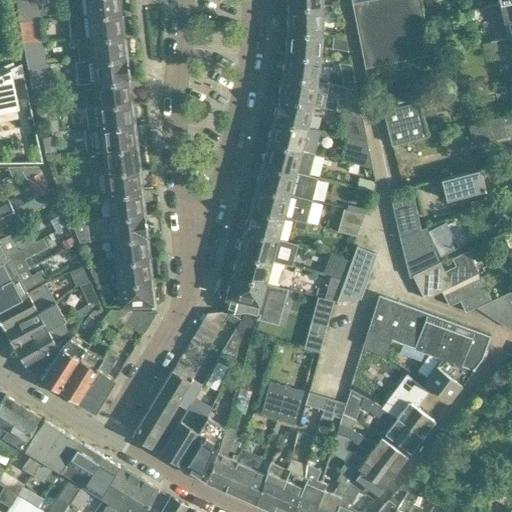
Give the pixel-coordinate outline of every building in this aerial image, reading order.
[(14,0),(19,21),(41,20),(38,0),(14,0)] [(119,0),(118,0),(66,0),(69,17),(121,13),(121,10),(122,9),(121,2),(119,0)] [(350,0),(365,68),(431,54),(420,0),(350,0)] [(511,0),(500,3),(508,39),(511,37),(511,0)] [(322,34),(322,5),(288,7),(289,16),(286,19),(287,25),(288,25),(288,30),(322,34)] [(122,22),(121,13),(69,17),(71,40),(77,39),(123,36),(123,31),(125,30),(124,24),(122,22)] [(30,21),(19,21),(23,44),(35,43),(30,21)] [(322,36),(322,34),(288,30),(288,40),(286,41),(284,47),(287,49),(286,53),(320,57),(322,36)] [(124,44),(123,36),(77,39),(79,61),(126,58),(125,55),(127,53),(127,46),(124,44)] [(347,51),(346,39),(337,38),(333,37),(332,49),(347,51)] [(46,62),(43,42),(35,43),(23,44),(28,66),(49,64),(48,63),(46,62)] [(317,80),(320,57),(286,53),(285,63),(283,63),(281,69),(284,72),(283,76),(317,81),(317,80)] [(127,67),(126,58),(79,61),(75,62),(77,84),(96,83),(129,80),(128,77),(130,75),(129,68),(127,67)] [(351,63),(340,60),(345,86),(346,86),(345,88),(357,91),(351,63)] [(0,161),(43,161),(22,63),(11,68),(0,73),(0,161)] [(50,85),(49,64),(28,66),(32,89),(50,85)] [(329,83),(317,80),(317,81),(283,76),(281,86),(279,86),(278,92),(280,95),(279,100),(312,105),(312,104),(324,107),(329,83)] [(130,89),(129,80),(96,83),(99,105),(130,102),(130,99),(132,97),(131,91),(130,89)] [(52,84),(50,85),(32,89),(36,107),(55,105),(52,84)] [(362,117),(357,91),(345,88),(344,98),(339,96),(336,109),(341,110),(341,112),(362,117)] [(307,126),(312,105),(279,100),(277,107),(275,108),(274,114),(275,116),(274,120),(307,127),(307,126)] [(425,135),(417,100),(383,109),(392,144),(425,135)] [(131,112),(130,102),(99,105),(86,106),(88,128),(133,125),(133,122),(135,120),(134,113),(131,112)] [(54,108),(37,111),(38,122),(55,120),(54,108)] [(368,145),(362,117),(341,112),(346,136),(348,137),(348,139),(368,145)] [(511,113),(469,124),(473,144),(511,133),(511,113)] [(269,143),(313,152),(319,129),(307,126),(307,127),(274,120),(272,129),(269,130),(268,136),(270,138),(269,143)] [(88,128),(86,129),(88,151),(136,147),(135,144),(138,142),(137,136),(134,134),(133,125),(88,128)] [(53,135),(42,137),(46,154),(57,152),(53,135)] [(373,167),(368,145),(348,139),(342,159),(373,167)] [(263,152),(262,158),(264,161),(262,166),(307,175),(313,152),(269,143),(266,152),(263,152)] [(136,147),(88,151),(91,174),(94,173),(139,170),(138,166),(140,165),(139,158),(137,157),(136,147)] [(47,155),(46,155),(47,162),(49,162),(60,161),(59,154),(47,155)] [(23,170),(22,165),(8,166),(12,175),(23,170)] [(39,165),(22,165),(23,170),(27,178),(41,170),(39,165)] [(312,200),(318,177),(307,175),(262,166),(260,176),(257,176),(255,183),(257,185),(256,187),(289,194),(312,200)] [(480,167),(441,178),(446,199),(486,188),(480,167)] [(139,170),(94,173),(97,196),(109,195),(141,193),(141,188),(142,187),(142,180),(140,179),(139,170)] [(375,182),(360,178),(357,187),(373,191),(375,182)] [(66,187),(57,187),(61,199),(63,199),(67,198),(66,187)] [(305,223),(312,200),(289,194),(256,187),(254,196),(251,197),(250,203),(252,206),(251,208),(284,217),(305,223)] [(142,201),(141,193),(109,195),(111,217),(143,214),(143,210),(145,209),(144,202),(142,201)] [(96,194),(84,195),(85,203),(97,202),(96,194)] [(39,195),(17,207),(21,215),(43,204),(39,195)] [(0,217),(14,210),(8,198),(0,202),(0,217)] [(348,203),(347,208),(365,213),(367,208),(348,203)] [(356,235),(365,213),(347,208),(344,207),(338,230),(356,235)] [(278,240),(284,217),(251,208),(248,218),(245,220),(244,225),(245,228),(245,231),(278,240)] [(0,229),(19,219),(14,210),(0,217),(0,229)] [(62,213),(50,220),(56,230),(64,226),(67,224),(62,213)] [(144,223),(143,214),(111,217),(114,240),(146,237),(146,233),(147,231),(147,225),(144,223)] [(400,233),(420,224),(418,215),(397,222),(400,233)] [(305,223),(297,222),(294,221),(292,229),(303,231),(305,223)] [(403,249),(430,238),(426,227),(400,236),(403,249)] [(297,245),(278,240),(245,231),(242,240),(240,241),(238,248),(239,250),(239,252),(272,261),(291,266),(297,245)] [(0,239),(0,261),(37,242),(36,240),(32,233),(14,242),(10,234),(0,239)] [(71,236),(60,242),(63,248),(74,243),(71,236)] [(24,257),(47,245),(43,237),(36,240),(37,242),(0,261),(0,282),(28,267),(29,266),(24,257)] [(149,247),(147,245),(146,237),(114,240),(116,262),(149,260),(148,256),(150,254),(149,247)] [(403,249),(406,261),(435,249),(430,238),(403,249)] [(101,239),(89,240),(90,248),(102,247),(101,239)] [(344,279),(340,278),(339,280),(345,281),(337,300),(360,297),(376,253),(357,245),(344,279)] [(413,274),(440,260),(435,249),(406,261),(410,275),(413,274)] [(445,270),(446,272),(452,285),(479,271),(468,249),(452,257),(456,264),(445,270)] [(266,283),(272,261),(239,252),(236,262),(233,264),(232,270),(233,271),(233,274),(266,283)] [(340,278),(347,258),(337,255),(331,275),(340,278)] [(150,268),(149,260),(116,262),(119,284),(151,282),(151,278),(153,276),(152,270),(150,268)] [(419,286),(446,272),(445,270),(440,260),(413,274),(419,286)] [(104,261),(92,262),(93,270),(104,269),(104,261)] [(82,265),(70,270),(77,285),(89,279),(82,265)] [(32,274),(28,267),(0,282),(0,303),(26,290),(26,289),(46,277),(42,270),(32,274)] [(424,298),(452,285),(446,272),(419,286),(424,298)] [(266,283),(233,274),(230,285),(227,286),(226,292),(227,294),(227,297),(228,297),(223,312),(228,311),(230,311),(246,310),(251,311),(256,313),(257,312),(260,313),(259,318),(278,323),(287,289),(266,283)] [(345,281),(339,280),(340,278),(331,275),(325,297),(337,300),(345,281)] [(480,276),(444,293),(449,305),(460,299),(486,288),(480,276)] [(99,301),(91,282),(90,280),(81,284),(88,302),(90,308),(93,304),(99,301)] [(152,291),(151,282),(119,284),(121,305),(153,304),(153,301),(155,299),(154,292),(152,291)] [(38,312),(56,302),(46,283),(0,307),(0,320),(5,330),(38,312)] [(108,285),(98,286),(101,293),(109,292),(108,285)] [(491,299),(486,288),(460,299),(466,311),(491,299)] [(511,290),(475,307),(511,330),(511,329),(511,290)] [(378,298),(367,334),(390,342),(392,338),(414,346),(414,348),(430,354),(473,370),(482,359),(490,335),(378,298)] [(58,325),(64,321),(63,320),(65,318),(56,302),(38,312),(5,330),(15,348),(58,325)] [(78,322),(89,309),(90,308),(88,302),(69,316),(78,322)] [(104,318),(108,310),(99,309),(97,311),(94,309),(89,314),(101,321),(104,318)] [(125,322),(131,311),(108,310),(104,318),(121,327),(124,321),(125,322)] [(237,325),(217,358),(229,365),(238,346),(250,318),(249,318),(251,311),(246,310),(241,318),(237,325)] [(241,318),(246,310),(230,311),(226,318),(237,325),(241,318)] [(154,316),(154,315),(154,311),(131,311),(125,322),(144,333),(154,316)] [(209,345),(228,311),(223,312),(206,313),(193,336),(209,345)] [(68,330),(64,321),(58,325),(15,348),(24,365),(33,373),(57,346),(53,338),(68,330)] [(310,327),(305,347),(319,351),(324,332),(310,327)] [(390,342),(367,334),(363,346),(373,351),(373,350),(385,355),(390,342)] [(59,391),(86,347),(71,337),(62,348),(54,357),(56,358),(44,373),(45,375),(42,380),(59,391)] [(104,358),(103,357),(86,347),(59,391),(77,401),(104,358)] [(95,413),(115,380),(106,375),(117,357),(107,350),(103,357),(104,358),(77,401),(95,413)] [(473,370),(430,354),(417,370),(419,372),(417,375),(450,400),(454,393),(457,393),(459,390),(459,388),(472,370),(473,370)] [(196,371),(178,360),(132,435),(151,447),(178,402),(187,408),(189,404),(190,404),(203,383),(193,377),(196,371)] [(407,372),(381,408),(397,417),(422,436),(434,421),(435,418),(431,415),(418,406),(430,390),(430,389),(412,375),(407,372)] [(284,396),(287,385),(270,380),(267,392),(284,396)] [(304,390),(287,385),(284,396),(278,417),(294,424),(304,390)] [(323,408),(327,397),(309,391),(306,403),(323,408)] [(0,432),(4,435),(23,406),(5,394),(0,402),(0,432)] [(359,396),(349,395),(346,402),(345,402),(342,412),(343,413),(356,419),(361,404),(391,424),(384,432),(410,452),(422,436),(397,417),(359,396)] [(342,412),(345,402),(327,397),(323,408),(321,415),(332,418),(334,414),(342,417),(343,413),(342,412)] [(178,464),(208,415),(190,404),(189,404),(187,408),(160,452),(178,464)] [(0,445),(15,455),(40,417),(23,406),(4,435),(0,441),(0,445)] [(230,409),(226,424),(238,428),(242,412),(230,409)] [(226,426),(225,426),(208,415),(178,464),(196,475),(205,481),(226,426)] [(34,474),(62,430),(44,419),(25,449),(32,453),(22,467),(34,474)] [(340,422),(336,434),(349,438),(355,443),(356,441),(370,452),(395,472),(407,456),(382,436),(375,444),(360,432),(340,422)] [(239,455),(238,454),(234,453),(232,457),(227,455),(230,449),(237,451),(243,437),(236,434),(238,428),(226,424),(225,426),(226,426),(205,481),(225,490),(239,455)] [(64,472),(82,442),(62,430),(34,474),(45,481),(54,466),(64,472)] [(49,511),(65,511),(101,454),(82,442),(64,472),(71,476),(49,511)] [(334,442),(331,451),(346,459),(345,460),(358,467),(361,470),(383,487),(395,472),(370,452),(364,459),(351,450),(350,451),(334,442)] [(253,503),(266,472),(257,468),(262,456),(247,449),(241,447),(238,454),(239,455),(225,490),(245,499),(253,503)] [(101,454),(65,511),(74,511),(79,505),(80,506),(90,489),(105,498),(123,468),(101,454)] [(334,511),(341,497),(361,470),(358,467),(345,460),(339,470),(341,471),(337,480),(339,481),(334,493),(324,489),(324,488),(312,511),(334,511)] [(271,510),(290,469),(271,461),(266,472),(253,503),(271,510)] [(120,511),(141,479),(123,468),(105,498),(110,501),(103,511),(120,511)] [(291,511),(306,480),(307,480),(308,477),(290,469),(271,510),(274,511),(291,511)] [(341,497),(334,511),(356,511),(357,511),(357,510),(348,507),(349,502),(352,503),(360,488),(373,498),(374,499),(383,487),(361,470),(341,497)] [(25,483),(5,471),(0,478),(0,482),(5,486),(21,496),(26,487),(23,486),(25,483)] [(312,511),(324,488),(324,489),(327,483),(315,478),(314,483),(307,480),(306,480),(291,511),(312,511)] [(143,511),(158,489),(141,479),(120,511),(143,511)] [(408,490),(408,491),(404,498),(415,501),(418,496),(420,494),(419,494),(421,489),(406,483),(404,482),(400,486),(408,490)] [(38,507),(21,496),(5,486),(4,487),(0,494),(0,501),(10,507),(6,511),(44,511),(38,508),(38,507)] [(44,498),(26,487),(21,496),(38,507),(44,498)] [(184,511),(188,506),(162,491),(149,511),(184,511)] [(389,511),(396,504),(389,498),(381,507),(377,511),(389,511)]
